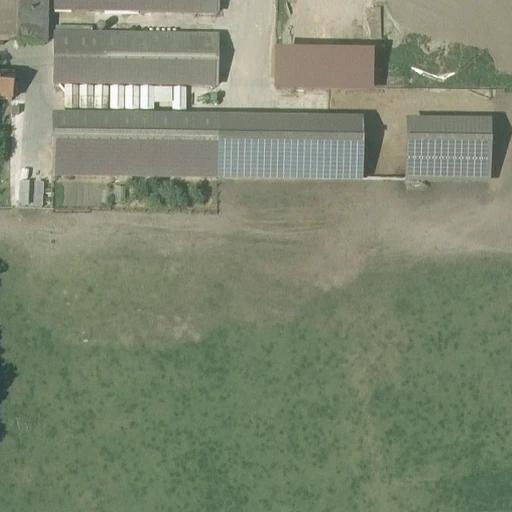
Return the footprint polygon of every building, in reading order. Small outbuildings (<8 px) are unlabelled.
[(45,0),(0,0),(0,46),(45,48),(45,0)] [(55,0),(55,16),(214,19),(214,0),(55,0)] [(204,44),(46,40),(47,94),(208,97),(204,44)] [(372,60),(277,58),(276,91),(371,93),(372,60)] [(0,102),(24,106),(27,83),(0,79),(0,102)] [(53,123),(53,186),(359,186),(359,123),(53,123)] [(490,124),(406,123),(405,182),(489,183),(490,124)] [(48,208),(48,183),(26,183),(26,208),(48,208)]
